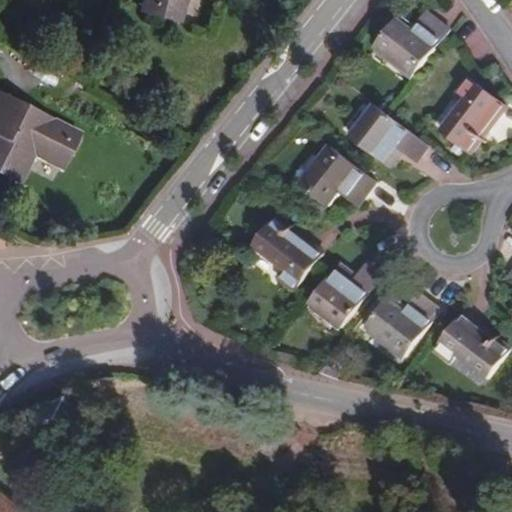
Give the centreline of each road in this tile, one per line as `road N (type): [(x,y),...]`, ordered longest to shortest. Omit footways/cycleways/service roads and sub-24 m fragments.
road 1 (tertiary): [(139,331),(223,370),(511,440)]
road 2 (tertiary): [(341,0),(131,274)]
road 3 (tertiary): [(131,274),(119,266),(23,283),(6,297)]
road 4 (residential): [(498,196),(451,194),(429,202),(417,218),(423,253)]
road 5 (tertiary): [(19,347),(33,354),(139,331)]
road 6 (residential): [(423,253),(458,265),(475,257),(498,196)]
